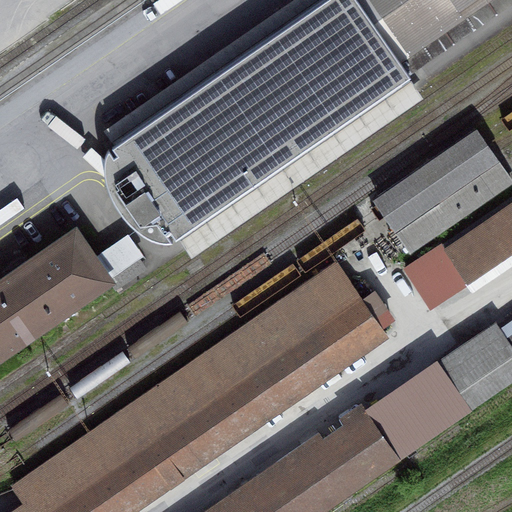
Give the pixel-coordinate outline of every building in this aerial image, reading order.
[(289,0),(103,128),(113,142),(318,0),(289,0)] [(176,234),(410,72),(402,60),(359,0),(318,0),(113,142),(118,150),(113,153),(109,146),(105,153),(104,162),(105,171),(107,180),(110,191),(115,200),(120,209),(127,217),(135,225),(143,231),(153,236),(164,239),(172,238),(166,230),(170,227),(176,234)] [(359,0),(402,60),(488,0),(359,0)] [(511,0),(488,0),(402,60),(410,72),(511,1),(511,0)] [(425,93),(410,72),(176,234),(191,256),(425,93)] [(395,260),(510,181),(496,161),(495,161),(473,130),(376,196),(398,228),(397,229),(406,241),(390,252),(395,260)] [(511,197),(407,268),(430,302),(511,246),(511,197)] [(74,231),(0,282),(0,353),(108,279),(74,231)] [(125,511),(386,333),(337,263),(14,485),(25,500),(7,511),(125,511)] [(511,356),(490,325),(433,365),(462,409),(511,374),(511,356)] [(430,361),(365,405),(401,457),(465,412),(462,409),(433,365),(430,361)] [(319,429),(199,511),(322,511),(401,457),(365,405),(361,400),(339,415),(343,421),(323,435),(319,429)]
